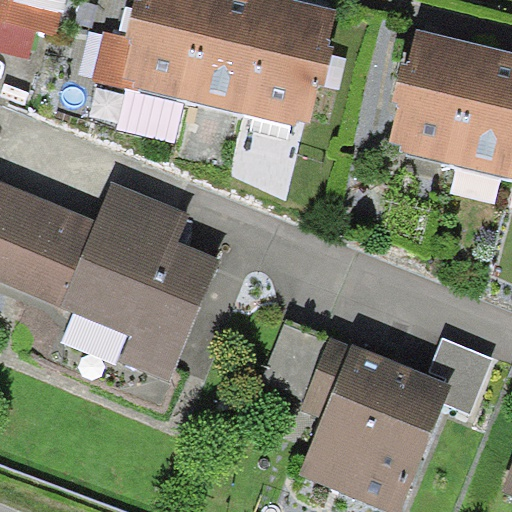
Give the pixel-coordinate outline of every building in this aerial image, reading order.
[(0,0),(0,52),(28,59),(35,32),(56,38),(62,16),(10,4),(11,0),(0,0)] [(66,0),(11,0),(10,4),(62,16),(66,0)] [(92,83),(184,105),(209,0),(143,0),(141,9),(135,7),(127,40),(104,35),(92,83)] [(209,0),(184,105),(246,120),(275,0),(274,0),(209,0)] [(275,0),(246,120),(295,131),(296,126),(311,129),(320,92),(325,93),(333,58),(327,56),(337,15),(295,5),(275,0)] [(401,156),(451,168),(480,49),(454,42),(417,34),(408,72),(402,71),(392,110),(399,112),(391,148),(402,151),(401,156)] [(451,168),(511,182),(511,56),(510,56),(480,49),(451,168)] [(191,217),(111,186),(95,225),(62,311),(130,337),(119,363),(172,384),(219,263),(180,247),(191,217)] [(0,285),(62,311),(95,225),(0,187),(0,285)] [(306,402),(332,342),(286,323),(261,383),(306,402)] [(494,362),(443,341),(429,375),(446,381),(444,387),(452,390),(445,406),(471,417),(494,362)] [(330,405),(352,349),(332,342),(306,402),(303,412),(323,421),(330,405)] [(444,387),(352,349),(330,405),(323,421),(300,476),(387,511),(401,511),(445,406),(452,390),(444,387)] [(511,472),(503,495),(511,498),(511,472)]
